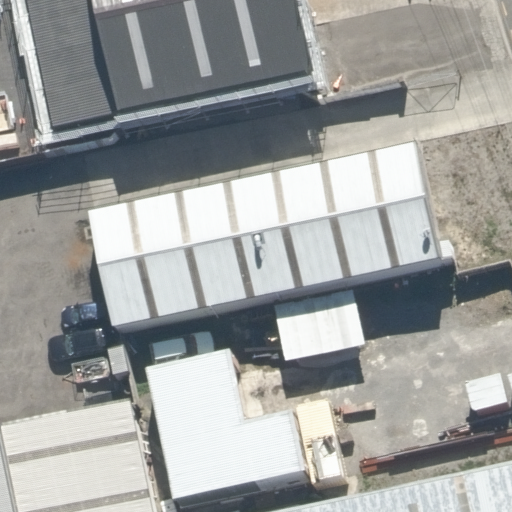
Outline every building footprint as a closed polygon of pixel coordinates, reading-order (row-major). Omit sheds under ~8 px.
[(245,0),(62,0),(88,118),(263,80),(245,0)] [(370,146),(48,215),(72,330),(395,261),(370,146)] [(247,423),(233,354),(142,373),(169,504),(313,474),(300,412),(247,423)] [(0,511),(113,511),(89,399),(0,418),(0,511)] [(511,511),(511,456),(251,511),(511,511)]
